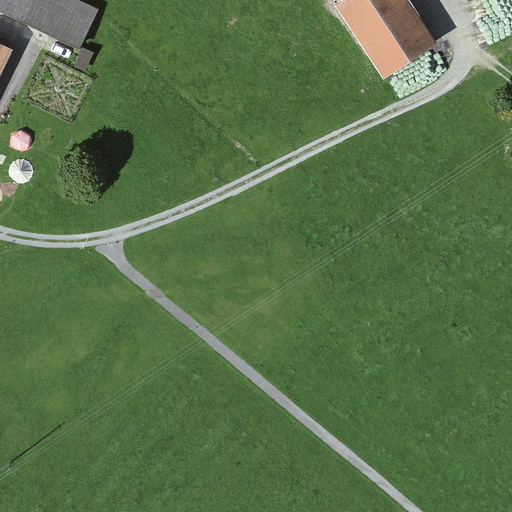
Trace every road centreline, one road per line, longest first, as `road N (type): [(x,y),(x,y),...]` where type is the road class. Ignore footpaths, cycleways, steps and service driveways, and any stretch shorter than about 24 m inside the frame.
road 1 (unclassified): [(441,0),(469,40),(461,73),(443,86),(110,244),(30,244),(0,235)]
road 2 (track): [(110,244),(128,268),(415,511)]
